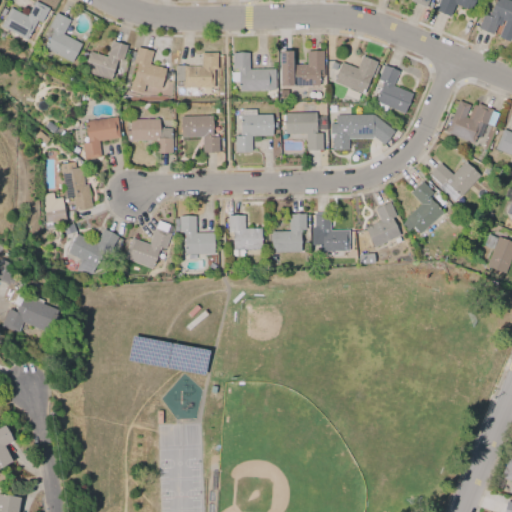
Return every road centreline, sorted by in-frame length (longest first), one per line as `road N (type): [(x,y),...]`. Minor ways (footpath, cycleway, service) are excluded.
road 1 (residential): [(511,84),(354,21),(147,21),(107,0)]
road 2 (residential): [(454,61),(423,133),(385,172),(329,185),(169,186),(132,196)]
road 3 (residential): [(26,387),(53,511)]
